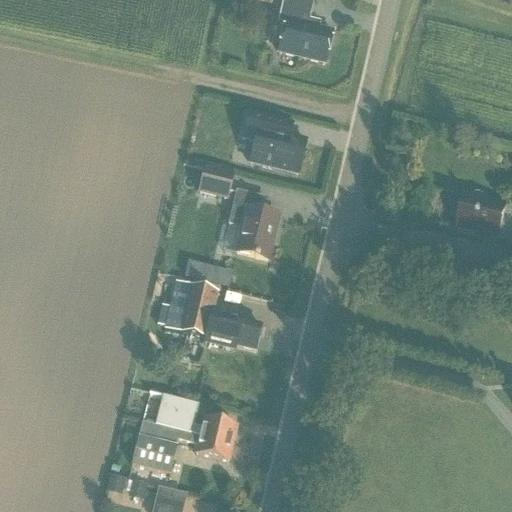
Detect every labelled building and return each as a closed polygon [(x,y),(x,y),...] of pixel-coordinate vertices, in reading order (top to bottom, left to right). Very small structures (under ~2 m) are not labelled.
[(278,56),(326,68),(335,33),(320,29),(321,24),(310,21),(314,2),(305,0),(284,0),(279,23),(286,25),(278,56)] [(248,166),(297,177),(305,144),(288,140),(292,126),(249,116),(243,142),(253,145),(248,166)] [(227,201),(233,178),(205,171),(199,195),(227,201)] [(267,263),(277,219),(258,214),(261,199),(236,193),(228,227),(242,230),(236,255),(267,263)] [(465,200),(459,222),(457,229),(498,239),(499,238),(511,240),(511,251),(508,266),(511,266),(511,212),(509,210),(485,205),(485,201),(483,198),(479,196),(476,196),(472,198),(470,201),(465,200)] [(219,295),(176,285),(165,332),(205,341),(204,346),(232,353),(234,348),(255,353),(261,329),(213,317),(219,295)] [(162,401),(155,428),(232,447),(237,429),(204,421),(202,430),(192,428),(197,409),(162,401)] [(143,424),(132,468),(169,477),(178,443),(198,448),(196,457),(228,465),(232,447),(181,435),(155,428),(143,424)] [(101,494),(139,503),(143,487),(105,478),(101,494)]
